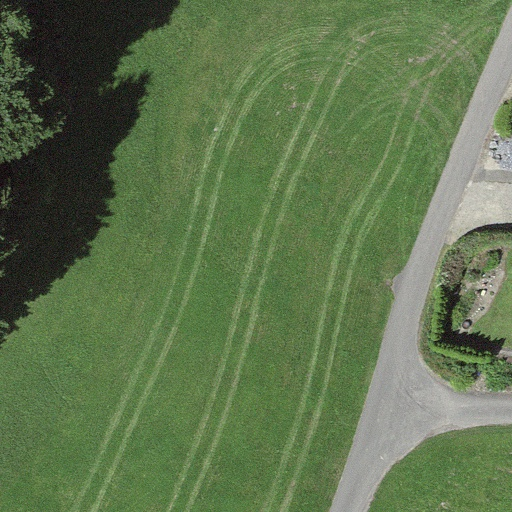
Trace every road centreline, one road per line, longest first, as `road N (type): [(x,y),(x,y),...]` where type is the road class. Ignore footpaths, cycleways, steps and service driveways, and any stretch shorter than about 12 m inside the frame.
road 1 (track): [(346,511),(475,126),(511,47)]
road 2 (track): [(378,404),(511,411)]
